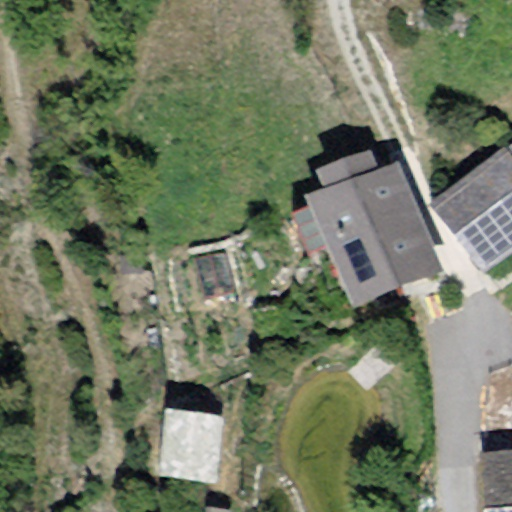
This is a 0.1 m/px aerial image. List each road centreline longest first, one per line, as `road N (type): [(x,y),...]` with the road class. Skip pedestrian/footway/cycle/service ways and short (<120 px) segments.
road 1 (track): [(472,328),(458,274),(423,199),(349,75),(337,0)]
road 2 (unclassified): [(466,511),(460,393),(472,328)]
